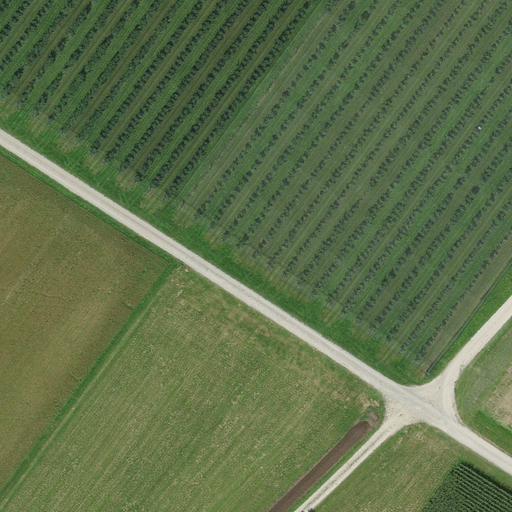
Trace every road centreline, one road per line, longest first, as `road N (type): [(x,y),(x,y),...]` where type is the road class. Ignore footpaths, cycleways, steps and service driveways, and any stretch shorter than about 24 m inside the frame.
road 1 (track): [(0,133),(418,406),(303,511)]
road 2 (track): [(511,308),(418,406),(511,466)]
